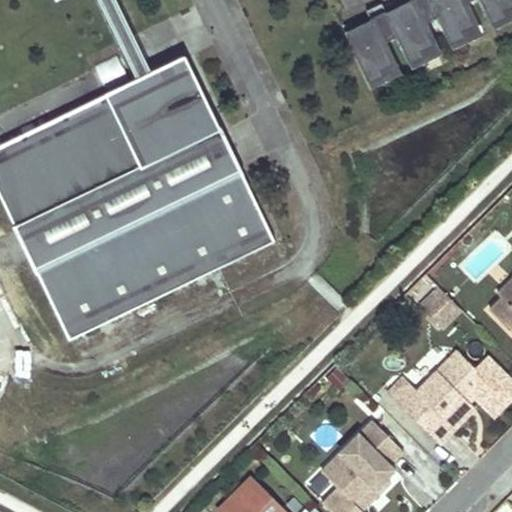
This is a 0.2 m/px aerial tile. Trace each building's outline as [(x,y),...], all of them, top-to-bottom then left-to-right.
[(348,40),(370,84),(385,76),(382,70),(393,64),(384,44),(397,38),(410,65),(426,57),(423,50),(434,45),(424,24),(438,18),(451,45),(467,37),(463,31),(475,25),(465,5),(475,0),(479,0),(492,26),(507,18),(504,11),(511,7),(511,0),(431,0),(430,1),(429,0),(409,0),(411,2),(394,10),(397,17),(389,20),(386,14),(381,3),(365,11),(370,21),(353,29),(356,36),(348,40)] [(511,21),(511,7),(504,11),(507,18),(492,26),(494,30),(511,21)] [(394,10),(386,14),(389,20),(397,17),(394,10)] [(453,50),(480,36),(475,25),(463,31),(467,37),(451,45),(453,50)] [(345,33),(348,40),(356,36),(353,29),(345,33)] [(439,56),(434,45),(423,50),(426,57),(410,65),(412,69),(439,56)] [(186,56),(0,145),(0,194),(70,340),(275,241),(186,56)] [(399,75),(393,64),(382,70),(385,76),(370,84),(372,89),(399,75)] [(511,279),(499,293),(503,297),(509,304),(511,301),(511,279)] [(463,314),(440,289),(417,310),(441,335),(463,314)] [(172,293),(149,305),(159,325),(182,314),(172,293)] [(511,301),(509,304),(503,297),(490,311),(511,332),(511,301)] [(494,419),(511,401),(511,380),(488,357),(476,369),(459,352),(418,393),(423,399),(409,413),(439,443),(454,428),(448,422),(468,402),(473,398),(494,419)] [(401,376),(386,390),(409,413),(423,399),(418,393),(401,376)] [(468,402),(448,422),(454,428),(475,408),(468,402)] [(338,489),(323,504),(330,511),(363,511),(362,511),(381,492),(377,488),(387,478),(395,470),(390,465),(404,451),(373,421),(341,453),(352,464),(333,483),(338,489)] [(341,453),(322,472),(333,483),(352,464),(341,453)] [(387,478),(377,488),(381,492),(390,482),(387,478)] [(309,511),(308,511),(287,511),(255,479),(221,511),(309,511)]
